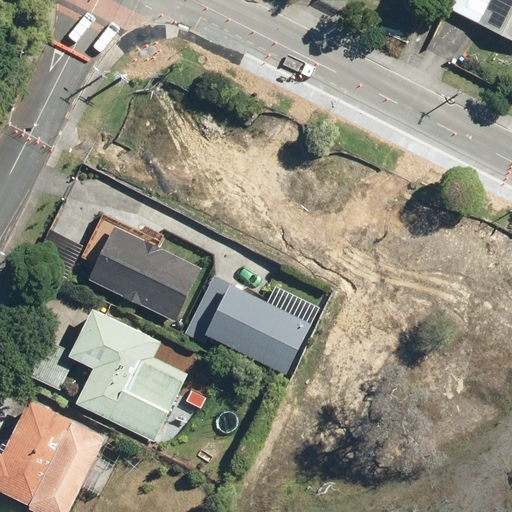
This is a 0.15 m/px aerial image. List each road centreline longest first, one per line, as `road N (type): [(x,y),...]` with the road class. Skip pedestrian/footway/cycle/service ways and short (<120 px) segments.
road 1 (residential): [(189,0),(511,162)]
road 2 (residential): [(0,194),(98,0)]
